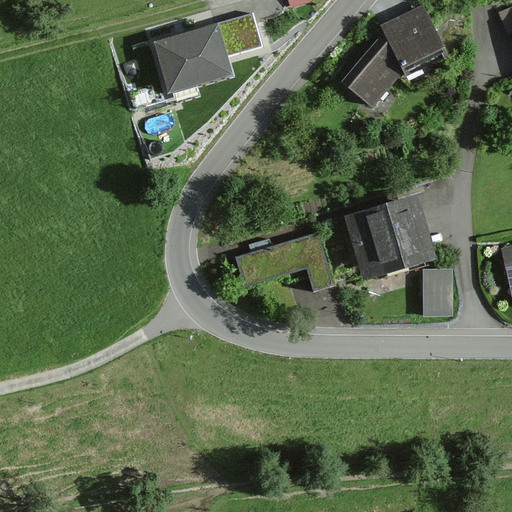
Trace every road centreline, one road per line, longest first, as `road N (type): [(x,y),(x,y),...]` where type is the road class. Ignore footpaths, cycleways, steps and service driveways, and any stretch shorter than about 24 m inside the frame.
road 1 (residential): [(511,345),(255,339),(199,312),(180,279),(179,222),(196,189),(353,0)]
road 2 (track): [(0,55),(207,3)]
road 3 (track): [(193,303),(100,356),(0,388)]
